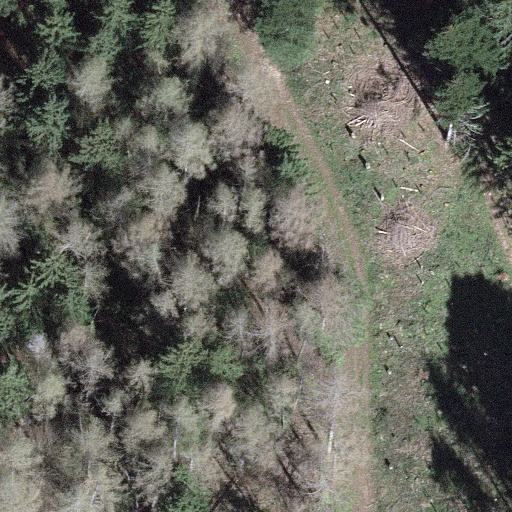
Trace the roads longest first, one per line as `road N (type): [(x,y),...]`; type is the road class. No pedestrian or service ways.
road 1 (track): [(245,0),(269,78),(344,206),(359,279),(374,511)]
road 2 (track): [(511,225),(491,189),(469,0)]
